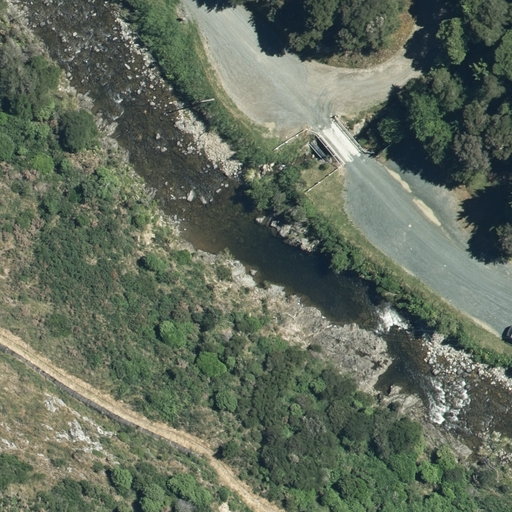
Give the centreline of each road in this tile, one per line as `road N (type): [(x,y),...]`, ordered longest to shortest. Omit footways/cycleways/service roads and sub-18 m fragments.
road 1 (track): [(273,511),(217,472),(0,364)]
road 2 (unclassified): [(298,90),(217,0)]
